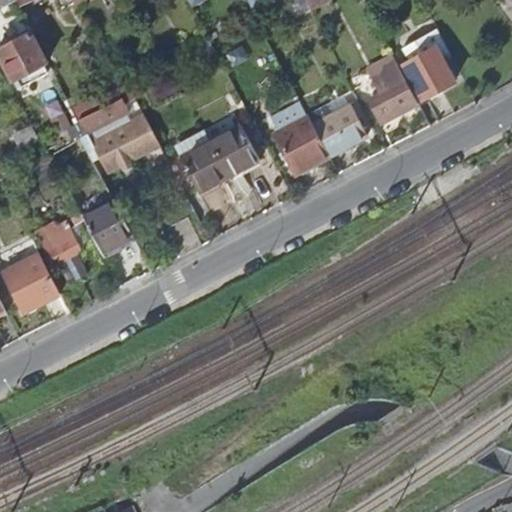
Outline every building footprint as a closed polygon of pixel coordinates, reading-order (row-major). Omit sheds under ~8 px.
[(290,0),(286,2),(289,9),(301,3),(306,12),(312,9),(306,0),(290,0)] [(306,0),(312,9),(331,0),(306,0)] [(406,67),(424,102),(455,86),(448,74),(452,72),(446,60),(442,62),(436,52),(448,46),(441,33),(406,50),(413,64),(406,67)] [(31,36),(0,52),(0,54),(15,83),(47,66),(31,36)] [(400,64),(381,74),(391,91),(409,82),(400,64)] [(372,101),(384,124),(421,105),(409,82),(391,91),(372,101)] [(122,103),(79,123),(86,137),(98,131),(119,121),(142,110),(129,87),(118,93),(122,103)] [(80,116),(98,108),(93,97),(75,105),(80,116)] [(316,125),(332,157),(369,138),(353,106),(316,125)] [(279,134),(300,174),(332,157),(316,125),(311,117),(279,134)] [(98,131),(103,142),(124,132),(119,121),(98,131)] [(210,143),(229,177),(257,162),(239,128),(210,143)] [(16,138),(22,148),(38,139),(32,129),(16,138)] [(97,155),(107,178),(144,160),(130,129),(124,132),(103,142),(93,147),(97,155)] [(81,142),(90,159),(97,155),(93,147),(88,138),(87,138),(81,142)] [(182,159),(200,193),(229,177),(210,143),(182,159)] [(51,159),(58,171),(59,173),(65,169),(57,155),(51,159)] [(35,166),(43,179),(58,171),(51,159),(35,166)] [(84,220),(103,254),(134,238),(115,204),(84,220)] [(84,219),(76,205),(72,207),(74,211),(71,213),(77,223),(84,219)] [(93,241),(82,221),(71,227),(68,221),(60,225),(57,219),(37,230),(55,264),(59,261),(70,281),(89,271),(78,251),(82,249),(81,247),(93,241)] [(201,220),(174,234),(186,255),(212,242),(201,220)] [(0,252),(0,258),(25,309),(61,291),(33,236),(0,252)] [(106,258),(122,288),(136,281),(142,278),(126,247),(106,258)] [(71,283),(83,308),(96,302),(83,277),(71,283)]
